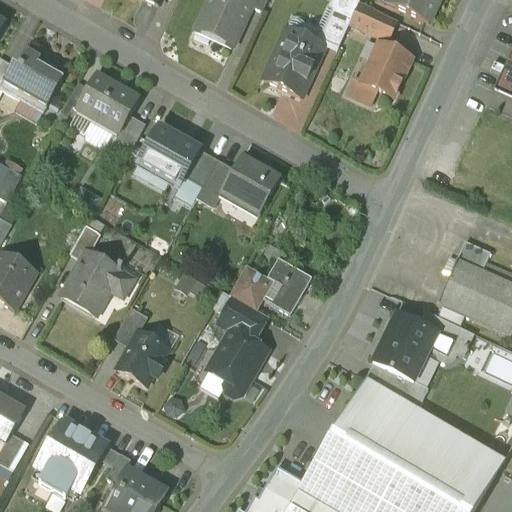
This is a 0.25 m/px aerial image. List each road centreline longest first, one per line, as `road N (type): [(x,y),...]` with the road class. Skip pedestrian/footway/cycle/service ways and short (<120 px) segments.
road 1 (residential): [(30,0),(390,204)]
road 2 (residential): [(230,475),(346,296),(390,204)]
road 3 (residential): [(230,475),(0,346)]
road 4 (residential): [(390,204),(479,0)]
